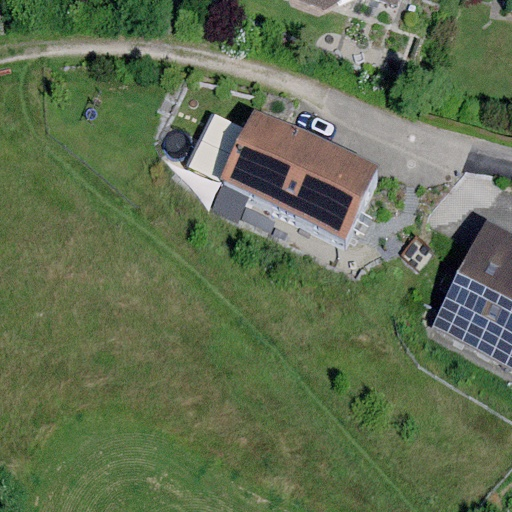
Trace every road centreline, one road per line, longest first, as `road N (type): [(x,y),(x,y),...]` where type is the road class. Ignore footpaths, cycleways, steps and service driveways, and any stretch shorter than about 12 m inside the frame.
road 1 (track): [(0,58),(136,49),(201,56),(263,71),(323,101)]
road 2 (residential): [(323,101),(439,149),(511,163)]
